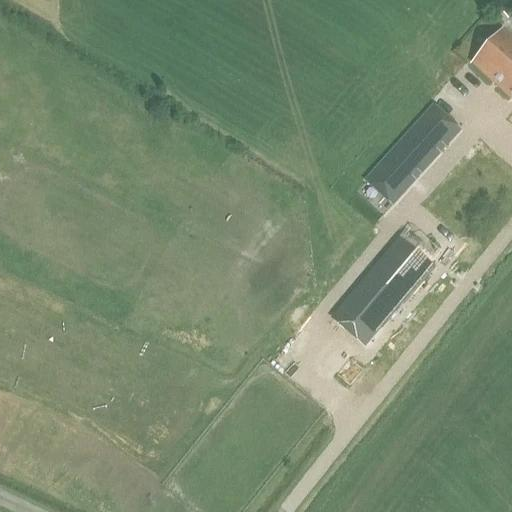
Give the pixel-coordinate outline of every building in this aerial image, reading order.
[(500,10),(509,18),(511,13),(511,8),(505,3),(500,10)] [(505,92),(511,83),(511,38),(503,30),(473,63),(505,92)] [(445,145),(420,121),(367,179),(393,203),(446,145),(445,145)] [(448,234),(435,248),(447,259),(460,245),(448,234)] [(428,271),(397,244),(334,320),(365,346),(428,271)]
